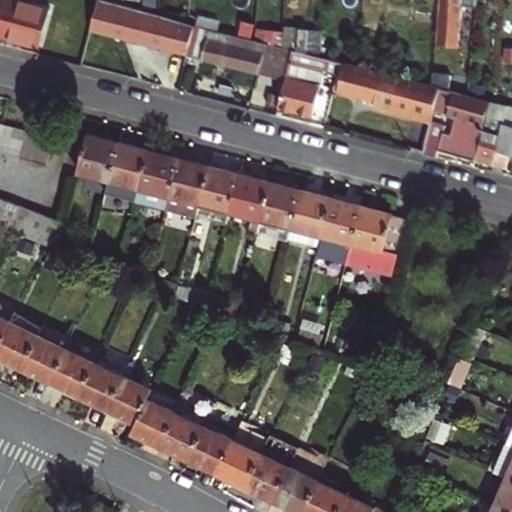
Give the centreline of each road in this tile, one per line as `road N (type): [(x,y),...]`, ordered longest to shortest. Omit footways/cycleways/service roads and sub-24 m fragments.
road 1 (residential): [(0,71),(511,205)]
road 2 (residential): [(29,425),(194,511)]
